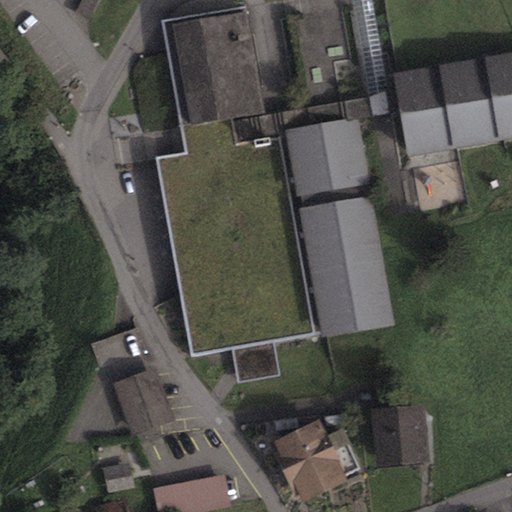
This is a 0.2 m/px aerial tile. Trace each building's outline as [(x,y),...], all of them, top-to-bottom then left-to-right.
[(245,6),(162,21),(181,126),(264,112),(245,6)] [(511,58),(399,78),(412,152),(511,134),(511,58)] [(156,158),(191,355),(388,321),(353,124),(156,158)] [(107,381),(148,371),(138,328),(97,338),(107,381)] [(168,417),(153,375),(119,387),(134,429),(168,417)] [(381,458),(423,454),(419,412),(377,416),(381,458)] [(315,423),(277,442),(303,495),(358,468),(341,434),(324,442),(315,423)] [(124,468),(108,472),(111,487),(127,484),(124,468)] [(161,511),(192,511),(226,506),(221,479),(158,491),(161,511)] [(124,511),(121,502),(101,508),(101,511),(124,511)]
